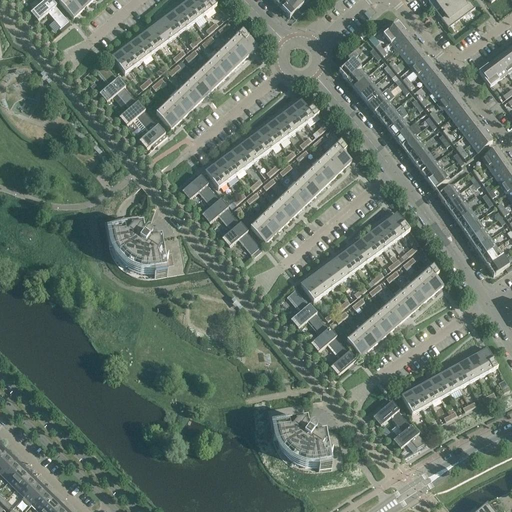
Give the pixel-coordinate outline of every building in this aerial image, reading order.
[(35,0),(36,1),(29,7),(34,12),(48,0),(35,0)] [(61,30),(69,24),(56,9),(57,8),(50,0),(48,0),(34,12),(32,14),(33,14),(40,22),(39,22),(39,23),(48,15),(61,30)] [(82,12),(69,0),(63,0),(59,5),(74,20),(82,12)] [(84,0),(69,0),(82,12),(90,5),(84,0)] [(203,0),(192,0),(191,1),(203,19),(217,9),(210,2),(207,4),(203,0)] [(278,0),(274,4),(282,11),(293,0),(278,0)] [(303,16),(313,7),(308,2),(304,7),(297,0),(293,0),(282,11),(290,20),(298,12),(303,16)] [(440,9),(443,13),(452,6),(447,0),(432,0),(428,3),(435,12),(440,9)] [(460,0),(452,6),(462,20),(475,10),(468,0),(463,4),(460,0)] [(191,1),(182,8),(195,25),(196,24),(199,29),(207,23),(203,19),(191,1)] [(452,6),(443,13),(446,17),(441,20),(448,30),(462,20),(452,6)] [(182,8),(173,14),(186,31),(195,25),(182,8)] [(186,31),(173,14),(165,21),(177,38),(186,31)] [(165,21),(156,27),(169,44),(177,38),(165,21)] [(383,36),(390,45),(405,32),(398,24),(383,36)] [(169,44),(156,27),(147,34),(160,51),(169,44)] [(406,33),(405,32),(390,45),(397,53),(411,41),(405,33),(406,33)] [(243,33),(234,41),(249,56),(258,48),(243,33)] [(147,34),(138,40),(151,57),(160,51),(147,34)] [(151,57),(138,40),(130,47),(142,64),(151,57)] [(234,41),(227,48),(242,64),(249,56),(234,41)] [(397,53),(404,61),(418,50),(411,41),(397,53)] [(130,47),(121,53),(134,70),(142,64),(130,47)] [(227,48),(219,56),(234,71),(242,64),(227,48)] [(425,58),(418,50),(404,61),(411,70),(425,58)] [(339,74),(346,82),(361,70),(353,61),(358,57),(354,52),(343,62),(347,66),(339,74)] [(134,70),(121,53),(112,60),(125,77),(134,70)] [(511,72),(511,63),(505,54),(497,61),(508,75),(511,72)] [(219,56),(211,63),(226,79),(234,71),(219,56)] [(411,70),(418,78),(432,66),(425,58),(411,70)] [(488,66),(487,67),(499,82),(508,75),(497,61),(488,67),(488,66)] [(203,71),(218,86),(226,79),(211,63),(203,71)] [(102,95),(103,96),(108,103),(108,104),(117,96),(125,90),(126,89),(118,80),(117,81),(104,66),(97,72),(110,88),(101,95),(101,96),(102,95)] [(439,75),(432,66),(418,78),(425,86),(439,75)] [(499,82),(487,67),(478,73),(490,89),(499,82)] [(353,91),(368,78),(361,70),(346,82),(353,91)] [(203,71),(195,78),(210,94),(218,86),(203,71)] [(446,83),(439,75),(425,86),(432,95),(446,83)] [(188,86),(198,96),(202,101),(210,94),(195,78),(188,86)] [(360,99),(363,96),(375,86),(368,78),(353,91),(360,99)] [(446,83),(432,95),(433,96),(438,103),(453,92),(446,83)] [(202,101),(198,96),(188,86),(180,93),(195,109),(202,101)] [(367,107),(382,95),(375,86),(363,96),(360,99),(367,107)] [(137,105),(130,96),(125,90),(117,96),(130,111),(121,119),(122,119),(128,126),(128,127),(137,120),(144,114),(146,113),(138,104),(137,105)] [(380,96),(367,107),(374,115),(389,103),(394,99),(387,91),(382,95),(380,96)] [(459,101),(456,96),(453,92),(438,103),(445,112),(459,101)] [(195,109),(180,93),(172,101),(187,116),(195,109)] [(172,101),(164,108),(179,124),(187,116),(172,101)] [(459,101),(445,112),(451,120),(466,109),(459,101)] [(309,112),(302,103),(293,110),(305,127),(319,117),(312,110),(309,112)] [(389,103),(374,115),(381,124),(396,112),(389,103)] [(179,124),(164,108),(156,116),(171,132),(179,124)] [(396,112),(381,124),(388,132),(402,121),(407,117),(401,108),(396,112)] [(451,120),(458,129),(473,118),(466,109),(451,120)] [(293,110),(284,116),(297,133),(305,127),(293,110)] [(137,120),(133,124),(142,134),(146,130),(150,135),(141,142),(141,143),(142,142),(148,150),(148,151),(152,147),(155,150),(167,139),(165,136),(158,127),(157,128),(144,114),(137,120)] [(297,133),(284,116),(275,122),(288,140),(297,133)] [(473,118),(458,129),(465,138),(479,126),(473,118)] [(402,121),(388,132),(395,141),(409,129),(402,121)] [(275,122),(267,129),(279,146),(288,140),(275,122)] [(409,129),(395,141),(401,149),(416,138),(421,134),(414,125),(409,129)] [(465,138),(471,146),(486,135),(479,126),(465,138)] [(279,146),(267,129),(258,135),(271,153),(279,146)] [(319,137),(324,133),(321,129),(316,134),(319,137)] [(258,135),(249,142),(262,159),(271,153),(258,135)] [(486,135),(471,146),(478,155),(493,144),(486,135)] [(416,138),(401,149),(408,158),(422,147),(416,138)] [(262,159),(249,142),(240,148),(253,166),(262,159)] [(347,151),(341,143),(329,155),(344,170),(352,163),(344,154),(347,151)] [(408,158),(415,166),(429,155),(422,147),(408,158)] [(240,148),(232,155),(244,172),(253,166),(240,148)] [(488,169),(503,159),(497,149),(482,160),(488,169)] [(244,172),(232,155),(223,161),(236,178),(244,172)] [(329,155),(321,163),(336,178),(344,170),(329,155)] [(429,155),(415,166),(421,175),(436,164),(429,155)] [(494,178),(509,168),(503,159),(488,169),(494,178)] [(223,161),(214,168),(227,185),(236,178),(223,161)] [(336,178),(321,163),(313,170),(328,185),(336,178)] [(421,175),(427,184),(442,172),(436,164),(421,175)] [(227,185),(214,168),(205,174),(218,192),(227,185)] [(500,187),(511,178),(511,171),(509,168),(494,178),(500,187)] [(313,170),(305,178),(320,193),(328,185),(313,170)] [(442,172),(427,184),(434,193),(450,182),(442,172)] [(212,209),(220,203),(207,188),(208,187),(201,178),(183,193),(184,193),(191,201),(190,201),(191,202),(200,194),(212,209)] [(320,193),(305,178),(298,185),(312,200),(320,193)] [(506,196),(511,191),(511,178),(500,187),(506,196)] [(298,185),(290,193),(305,208),(312,200),(298,185)] [(437,197),(444,207),(460,196),(453,186),(437,197)] [(305,208),(290,193),(282,200),(297,216),(305,208)] [(444,207),(451,216),(466,205),(460,196),(444,207)] [(282,200),(274,208),(289,223),(297,216),(282,200)] [(220,218),(232,232),(240,226),(227,211),(228,210),(221,202),(220,203),(212,209),(203,217),(204,217),(211,224),(210,225),(211,225),(220,218)] [(451,216),(457,224),(472,214),(466,205),(451,216)] [(289,223),(274,208),(266,215),(281,231),(289,223)] [(239,209),(234,213),(237,217),(242,213),(239,209)] [(472,214),(457,224),(463,233),(478,223),(472,214)] [(266,215),(259,223),(273,238),(281,231),(266,215)] [(410,233),(397,216),(388,223),(401,240),(410,233)] [(167,278),(186,275),(179,239),(161,242),(160,242),(160,240),(160,238),(159,238),(159,236),(158,235),(157,234),(156,233),(155,232),(154,231),(152,230),(151,230),(149,230),(148,229),(146,230),(143,230),(143,229),(142,229),(140,217),(105,224),(109,248),(112,256),(115,263),(120,269),(126,273),(132,277),(139,280),(147,281),(155,280),(167,278)] [(273,238),(259,223),(250,230),(265,246),(273,238)] [(388,223),(379,229),(392,246),(401,240),(388,223)] [(463,233),(469,242),(484,232),(478,223),(463,233)] [(252,256),(260,250),(247,235),(248,234),(241,225),(240,226),(232,232),(223,240),(224,241),(224,240),(231,248),(230,248),(231,249),(239,241),(252,256)] [(371,236),(384,253),(392,246),(379,229),(371,236)] [(469,242),(475,251),(490,241),(484,232),(469,242)] [(371,236),(362,242),(375,259),(384,253),(371,236)] [(475,251),(481,260),(497,250),(490,241),(475,251)] [(375,259),(362,242),(353,248),(366,266),(375,259)] [(353,248),(345,255),(357,272),(366,266),(353,248)] [(481,260),(487,269),(503,259),(497,250),(481,260)] [(422,253),(415,258),(419,262),(425,257),(422,253)] [(357,272),(345,255),(336,261),(349,279),(357,272)] [(503,259),(487,269),(493,279),(509,268),(503,259)] [(336,261),(327,268),(340,285),(349,279),(336,261)] [(417,275),(421,279),(435,295),(443,288),(436,279),(439,276),(433,268),(430,264),(417,275)] [(340,285),(327,268),(319,274),(331,291),(340,285)] [(319,274),(310,281),(323,298),(331,291),(319,274)] [(435,295),(421,279),(413,286),(427,302),(435,295)] [(323,298),(310,281),(301,287),(313,305),(323,298)] [(413,286),(404,293),(418,309),(427,302),(413,286)] [(309,323),(316,317),(317,316),(310,307),(308,308),(296,293),(288,299),(301,314),(292,322),(293,322),(300,329),(299,330),(309,323)] [(418,309),(404,293),(396,300),(410,316),(418,309)] [(396,300),(388,307),(402,323),(410,316),(396,300)] [(402,323),(388,307),(380,314),(394,331),(402,323)] [(380,314),(372,321),(386,338),(394,331),(380,314)] [(328,331),(316,317),(309,323),(321,338),(312,345),(312,346),(313,345),(320,353),(319,353),(319,354),(328,346),(336,340),(337,339),(329,330),(328,331)] [(386,338),(372,321),(363,329),(377,345),(386,338)] [(363,329),(355,336),(369,352),(377,345),(363,329)] [(369,352),(355,336),(347,343),(361,359),(369,352)] [(336,340),(328,346),(341,361),(332,369),(333,369),(340,376),(339,377),(357,363),(349,354),(348,355),(336,340)] [(487,351),(478,357),(488,375),(498,370),(487,351)] [(478,357),(468,362),(479,381),(488,375),(478,357)] [(468,362),(459,367),(469,386),(479,381),(468,362)] [(449,372),(460,391),(469,386),(459,367),(449,372)] [(449,372),(440,377),(450,396),(453,402),(463,397),(460,391),(449,372)] [(440,377),(430,383),(441,401),(450,396),(440,377)] [(430,383),(421,388),(431,407),(441,401),(430,383)] [(421,388),(411,393),(422,412),(431,407),(421,388)] [(422,412),(411,393),(401,398),(412,417),(422,412)] [(382,412),(374,419),(375,419),(382,427),(381,427),(382,428),(391,420),(403,435),(411,429),(398,414),(399,413),(390,402),(380,410),(382,412)] [(344,470),(341,457),(337,435),(326,437),(325,436),(324,436),(324,434),(324,433),(323,432),(323,430),(322,429),(321,428),(320,427),(319,426),(318,425),(316,425),(315,424),(313,424),(312,424),(310,424),(307,425),(303,406),(268,412),(273,443),(276,450),(279,457),(284,463),(290,468),(296,472),(304,474),(311,475),(319,474),(331,472),(344,470)] [(403,435),(394,442),(395,443),(395,442),(402,450),(401,451),(406,448),(406,447),(413,456),(418,453),(417,451),(422,448),(425,446),(426,447),(424,445),(422,442),(418,437),(419,436),(412,428),(411,429),(403,435)] [(0,475),(1,476),(14,463),(6,455),(0,461),(0,475)] [(16,461),(14,463),(1,476),(8,484),(22,470),(19,467),(21,465),(16,461)] [(22,470),(8,484),(16,492),(30,478),(27,475),(29,473),(24,468),(22,470)] [(24,499),(37,485),(30,478),(16,492),(24,499)] [(32,507),(45,493),(37,485),(24,499),(22,501),(29,509),(32,507)] [(37,511),(41,511),(53,500),(45,493),(32,507),(37,511)] [(56,511),(61,508),(53,500),(41,511),(56,511)]
